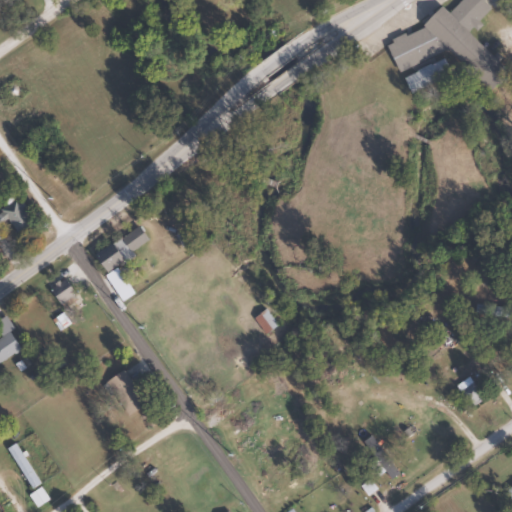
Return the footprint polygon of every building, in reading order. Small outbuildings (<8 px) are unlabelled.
[(394,71),(431,58),(442,48),(483,92),(489,90),(503,76),(502,71),(465,32),(479,27),(477,22),(489,11),(485,1),(483,0),(461,0),(445,15),(439,8),(434,10),(419,24),(420,29),(395,37),(386,46),(394,71)] [(16,234),(33,224),(17,198),(0,208),(0,237),(3,236),(0,230),(0,228),(9,223),(16,234)] [(91,253),(120,302),(133,295),(114,262),(146,243),(137,226),(91,253)] [(61,306),(76,293),(62,278),(48,291),(61,306)] [(472,316),(497,321),(500,308),(475,303),(472,316)] [(277,326),(264,308),(251,317),(264,335),(277,326)] [(0,362),(20,352),(8,332),(13,329),(5,316),(0,319),(0,335),(3,340),(0,341),(0,362)] [(145,404),(122,371),(104,383),(128,417),(145,404)] [(484,397),(466,377),(454,388),(471,408),(484,397)] [(6,448),(30,488),(38,483),(14,443),(6,448)]
